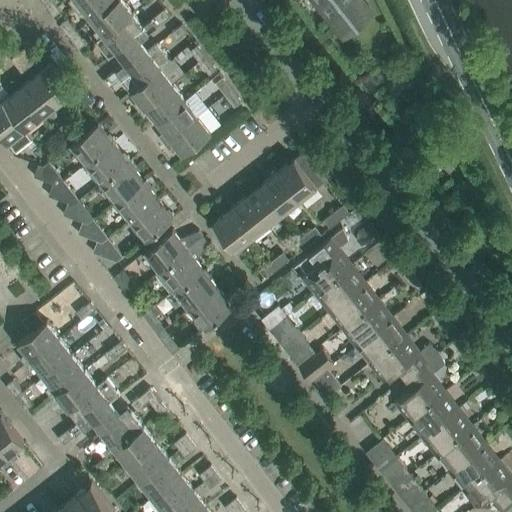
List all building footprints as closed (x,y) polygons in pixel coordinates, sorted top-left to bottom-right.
[(52,0),(49,0),(45,4),(55,17),(62,11),(52,0)] [(118,0),(84,0),(74,8),(78,13),(84,8),(93,19),(118,0)] [(95,35),(99,40),(134,12),(124,0),(118,0),(93,19),(101,30),(95,35)] [(315,0),(345,36),(373,14),(361,0),(315,0)] [(134,12),(99,40),(96,42),(109,58),(117,52),(128,44),(139,59),(150,51),(138,36),(148,29),(150,32),(171,16),(166,10),(145,26),(134,12)] [(70,36),(77,31),(68,20),(61,25),(70,36)] [(173,33),(178,40),(189,31),(183,24),(173,33)] [(77,31),(70,36),(80,49),(87,44),(77,31)] [(117,52),(126,64),(105,80),(110,87),(124,76),(134,89),(162,67),(172,60),(159,44),(150,51),(139,59),(128,44),(117,52)] [(201,62),(208,57),(200,46),(193,51),(201,62)] [(19,53),(30,66),(36,61),(26,48),(19,53)] [(30,66),(19,53),(12,59),(22,72),(30,66)] [(208,57),(201,62),(210,74),(217,68),(208,57)] [(35,74),(58,102),(75,89),(52,61),(35,74)] [(136,105),(140,109),(175,83),(162,67),(134,89),(142,100),(136,105)] [(35,74),(19,87),(42,115),(58,102),(35,74)] [(226,95),(234,89),(225,78),(218,83),(226,95)] [(10,94),(4,86),(0,81),(0,95),(26,128),(42,115),(19,87),(10,94)] [(187,99),(175,83),(140,109),(144,114),(150,110),(158,121),(187,99)] [(234,89),(226,95),(235,106),(243,100),(234,89)] [(34,138),(26,128),(0,95),(0,129),(17,151),(34,138)] [(200,115),(187,99),(158,121),(167,132),(161,137),(165,142),(200,115)] [(200,115),(165,142),(169,147),(175,143),(184,154),(213,132),(200,115)] [(99,121),(73,142),(88,161),(115,141),(99,121)] [(130,160),(115,141),(88,161),(103,180),(130,160)] [(280,170),(302,199),(325,182),(302,153),(280,170)] [(35,175),(54,183),(54,182),(59,184),(65,179),(50,160),(43,165),(39,164),(35,175)] [(103,180),(118,199),(145,179),(130,160),(103,180)] [(280,170),(263,183),(286,212),(302,199),(280,170)] [(49,194),(69,201),(74,203),(80,198),(65,179),(59,184),(54,182),(54,183),(49,194)] [(118,199),(133,218),(159,198),(145,179),(118,199)] [(263,183),(247,195),(270,224),(286,212),(263,183)] [(247,195),(230,208),(253,237),(270,224),(247,195)] [(64,213),(84,220),(88,222),(95,217),(80,198),(74,203),(69,201),(64,213)] [(133,218),(148,237),(175,217),(159,198),(133,218)] [(331,228),(350,213),(343,205),(325,220),(331,228)] [(253,237),(230,208),(214,221),(237,250),(253,237)] [(79,232),(98,239),(103,241),(110,236),(95,217),(88,222),(84,220),(79,232)] [(304,236),(310,244),(323,234),(317,226),(304,236)] [(163,269),(205,236),(200,229),(182,238),(174,228),(147,249),(163,269)] [(317,292),(352,266),(339,249),(350,240),(345,228),(310,254),(317,264),(303,274),(317,292)] [(98,239),(94,251),(118,260),(125,255),(110,236),(103,241),(98,239)] [(205,236),(163,269),(155,275),(169,294),(178,288),(204,267),(197,258),(210,242),(205,236)] [(310,244),(304,236),(292,245),(299,253),(310,244)] [(272,261),(278,269),(290,260),(284,252),(272,261)] [(278,269),(272,261),(260,270),(266,278),(278,269)] [(317,292),(331,310),(365,283),(352,266),(317,292)] [(124,267),(113,276),(122,288),(133,278),(124,267)] [(178,288),(192,306),(219,285),(204,267),(178,288)] [(379,300),(365,283),(331,310),(344,327),(379,300)] [(219,285),(192,306),(208,326),(234,305),(219,285)] [(344,327),(357,344),(392,317),(379,300),(344,327)] [(97,308),(92,301),(78,312),(84,319),(97,308)] [(290,302),(283,308),(288,315),(295,310),(290,302)] [(158,333),(166,327),(157,316),(162,312),(156,304),(143,314),(158,333)] [(285,346),(302,333),(288,315),(271,329),(285,346)] [(357,344),(371,362),(405,335),(392,317),(357,344)] [(22,358),(26,363),(61,336),(47,319),(18,341),(28,354),(22,358)] [(166,327),(158,333),(174,353),(181,347),(166,327)] [(302,333),(285,346),(298,363),(315,350),(302,333)] [(401,369),(407,378),(440,353),(431,343),(419,352),(405,335),(371,362),(386,380),(401,369)] [(36,364),(45,375),(74,352),(61,336),(26,363),(30,368),(36,364)] [(128,348),(122,341),(109,352),(114,359),(128,348)] [(311,380),(329,367),(335,362),(323,347),(317,352),(315,350),(298,363),(311,380)] [(48,390),(51,395),(86,368),(74,352),(45,375),(53,386),(48,390)] [(397,400),(411,418),(446,391),(432,374),(445,364),(440,353),(407,378),(414,386),(397,400)] [(329,367),(311,380),(325,398),(342,384),(329,367)] [(61,396),(70,407),(99,384),(86,368),(51,395),(55,400),(61,396)] [(83,423),(92,416),(102,408),(114,423),(132,408),(128,403),(119,410),(112,401),(121,393),(108,377),(99,384),(70,407),(83,423)] [(16,397),(23,392),(14,380),(7,386),(16,397)] [(133,402),(136,405),(139,409),(150,400),(161,414),(168,409),(152,388),(133,402)] [(459,409),(446,391),(411,418),(424,436),(459,409)] [(23,392),(16,397),(26,410),(33,404),(23,392)] [(358,430),(377,422),(367,400),(349,408),(358,430)] [(145,425),(132,408),(114,423),(102,408),(92,416),(103,431),(94,438),(107,455),(116,447),(145,425)] [(424,436),(438,453),(473,426),(459,409),(424,436)] [(0,414),(0,444),(13,462),(19,457),(14,451),(26,442),(2,413),(0,414)] [(65,444),(72,439),(83,430),(78,424),(60,438),(65,444)] [(158,441),(145,425),(116,447),(129,463),(158,441)] [(486,443),(473,426),(438,453),(451,470),(486,443)] [(180,449),(192,440),(187,434),(176,443),(180,449)] [(381,470),(398,456),(385,438),(367,452),(381,470)] [(192,440),(180,449),(186,456),(198,447),(192,440)] [(170,457),(158,441),(129,463),(141,479),(170,457)] [(500,461),(486,443),(451,470),(464,488),(500,461)] [(0,444),(0,462),(3,460),(8,466),(13,462),(0,444)] [(398,456),(381,470),(394,487),(412,473),(398,456)] [(141,479),(154,495),(183,473),(170,457),(141,479)] [(511,476),(500,461),(464,488),(478,506),(493,495),(506,511),(508,511),(511,509),(511,476)] [(206,481),(217,472),(213,466),(201,475),(206,481)] [(217,472),(206,481),(211,488),(223,479),(217,472)] [(154,495),(167,511),(195,489),(183,473),(154,495)] [(407,504),(425,490),(412,473),(394,487),(407,504)] [(77,493),(91,511),(117,511),(93,480),(77,493)] [(167,511),(166,511),(199,511),(208,505),(195,489),(167,511)] [(425,490),(407,504),(414,511),(432,511),(439,507),(425,490)] [(91,511),(77,493),(60,506),(65,511),(91,511)] [(229,511),(232,511),(242,504),(238,498),(226,507),(229,511)]
